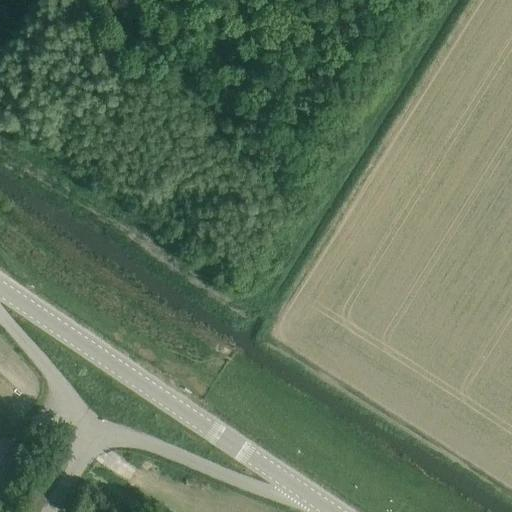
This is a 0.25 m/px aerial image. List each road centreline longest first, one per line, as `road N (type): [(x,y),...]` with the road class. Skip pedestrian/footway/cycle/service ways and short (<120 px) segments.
road 1 (tertiary): [(298,487),(0,286)]
road 2 (unclassified): [(95,427),(268,491),(298,487)]
road 3 (unclassified): [(0,312),(95,427)]
